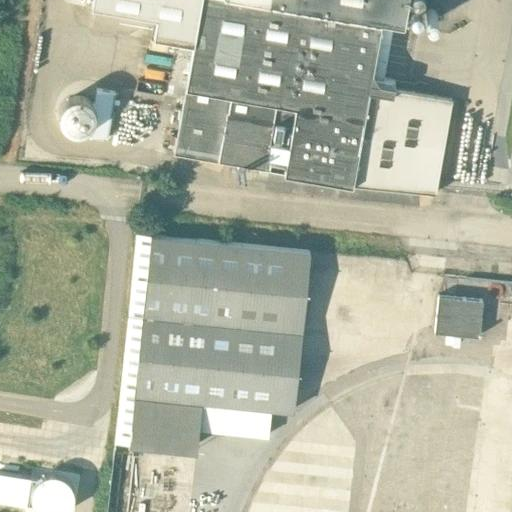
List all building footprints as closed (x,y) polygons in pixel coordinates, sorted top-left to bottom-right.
[(92,0),(91,4),(156,16),(153,35),(193,42),(174,153),(220,160),(220,159),(263,166),(262,168),(284,172),(284,173),(352,185),(352,184),(435,193),(452,99),(394,89),(395,82),(394,81),(371,77),(381,21),(403,25),(407,0),(92,0)] [(54,130),(110,131),(111,87),(88,86),(88,95),(55,94),(54,130)] [(310,252),(153,235),(145,314),(301,331),(310,252)] [(432,293),(431,330),(478,331),(479,294),(432,293)] [(293,410),(301,331),(145,314),(136,393),(202,400),(293,410)] [(196,456),(202,400),(136,393),(131,449),(196,456)]
